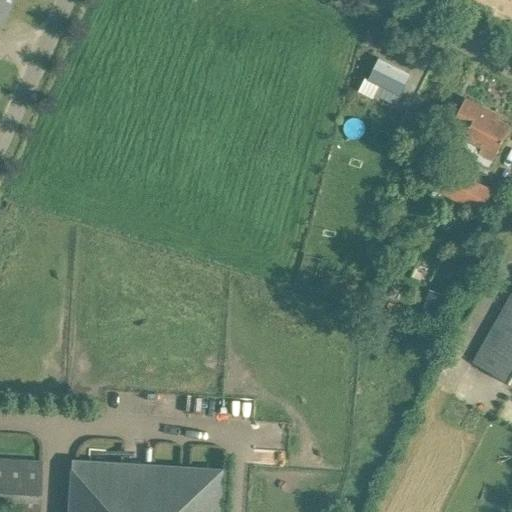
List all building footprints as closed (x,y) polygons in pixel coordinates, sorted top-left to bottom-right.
[(12,0),(0,0),(0,26),(1,26),(12,0)] [(400,95),(411,74),(380,58),(369,80),(400,95)] [(466,99),(453,124),(468,132),(459,149),(477,158),(474,164),(488,171),(511,127),(480,111),(482,108),(466,99)] [(413,127),(421,112),(409,107),(402,121),(413,127)] [(439,163),(427,187),(481,215),(483,209),(492,191),(439,163)] [(437,317),(445,295),(430,289),(422,312),(437,317)] [(511,293),(474,361),(511,382),(511,293)] [(463,404),(457,415),(476,427),(483,416),(463,404)] [(0,511),(38,511),(41,462),(0,459),(0,511)] [(218,511),(222,469),(78,460),(74,511),(218,511)]
